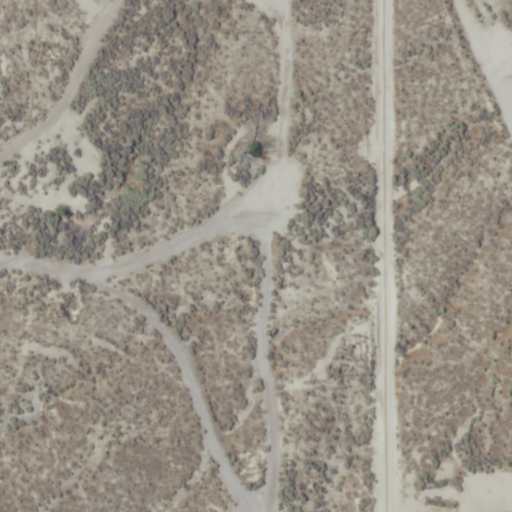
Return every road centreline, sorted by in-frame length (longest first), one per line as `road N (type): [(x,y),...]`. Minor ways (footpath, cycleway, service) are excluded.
road 1 (residential): [(258,503),(277,469),(269,246),(287,84),(281,0)]
road 2 (residential): [(0,258),(86,276),(154,313),(182,350),(232,473),(263,511)]
